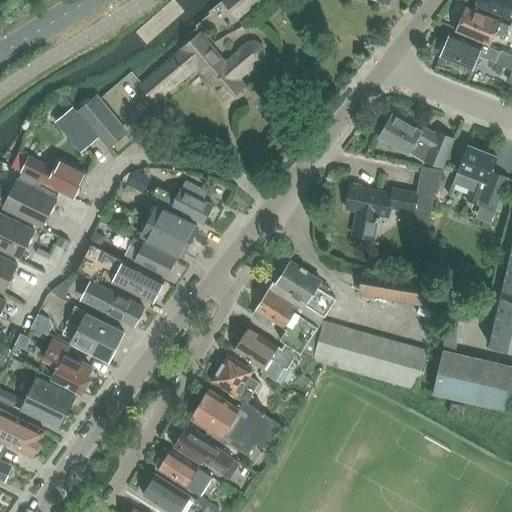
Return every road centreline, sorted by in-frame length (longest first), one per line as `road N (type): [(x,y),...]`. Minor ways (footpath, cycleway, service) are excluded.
road 1 (residential): [(276,202),(225,172),(168,159),(131,161),(66,266),(33,302)]
road 2 (residential): [(37,511),(229,261)]
road 3 (residential): [(99,511),(226,303),(229,261)]
road 4 (residential): [(276,202),(384,64)]
road 5 (residential): [(511,117),(384,64)]
